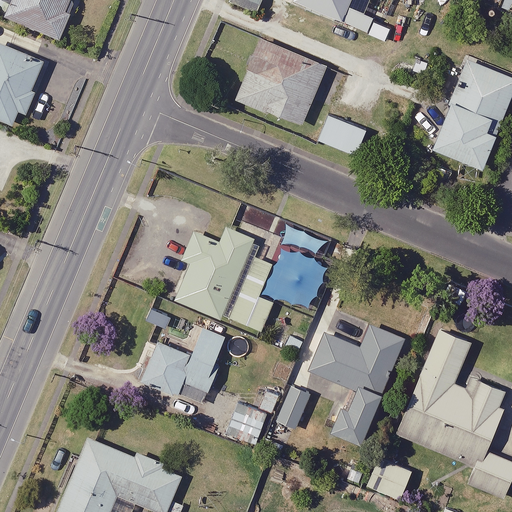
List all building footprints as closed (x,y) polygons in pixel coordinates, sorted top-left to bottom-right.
[(8,0),(4,12),(59,33),(71,0),(8,0)] [(259,0),(235,0),(256,8),(259,0)] [(347,0),(301,0),(378,31),(383,18),(346,3),(347,0)] [(511,0),(494,0),(493,4),(507,11),(511,0)] [(265,109),(266,105),(301,120),(324,61),(258,34),(235,90),(233,96),(265,109)] [(41,58),(0,41),(0,114),(15,121),(41,58)] [(511,84),(511,73),(465,55),(430,142),(480,163),(511,84)] [(365,126),(328,112),(318,137),(355,152),(365,126)] [(260,327),(272,301),(257,294),(277,249),(224,226),(219,238),(195,227),(184,253),(191,257),(175,296),(219,314),(221,310),(260,327)] [(402,334),(368,319),(358,342),(323,327),(307,365),(346,382),(328,424),(357,437),(402,334)] [(469,337),(437,324),(393,428),(472,461),(465,477),(502,493),(511,468),(511,456),(484,445),(508,389),(468,372),(464,382),(453,377),(469,337)] [(223,334),(201,325),(191,351),(153,336),(137,376),(201,401),(217,362),(213,360),(223,334)] [(302,338),(278,328),(272,342),(297,352),(302,338)] [(310,389),(290,381),(276,416),(295,424),(310,389)] [(276,390),(262,386),(257,404),(271,408),(276,390)] [(265,409),(236,399),(226,430),(254,440),(265,409)] [(291,441),(279,424),(263,436),(274,452),(291,441)] [(164,511),(165,509),(172,511),(178,511),(184,500),(171,494),(181,470),(86,432),(53,511),(132,511),(138,500),(164,511)] [(409,466),(375,452),(364,480),(398,494),(409,466)] [(309,483),(315,468),(301,462),(295,478),(309,483)]
